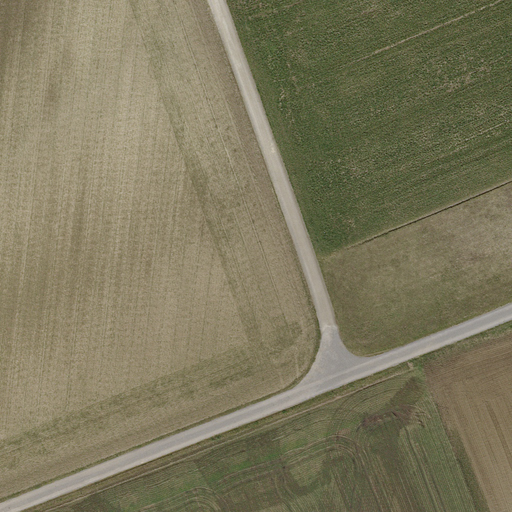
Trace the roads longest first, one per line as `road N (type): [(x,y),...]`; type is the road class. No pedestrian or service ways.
road 1 (track): [(10,511),(511,313)]
road 2 (track): [(349,379),(217,0)]
